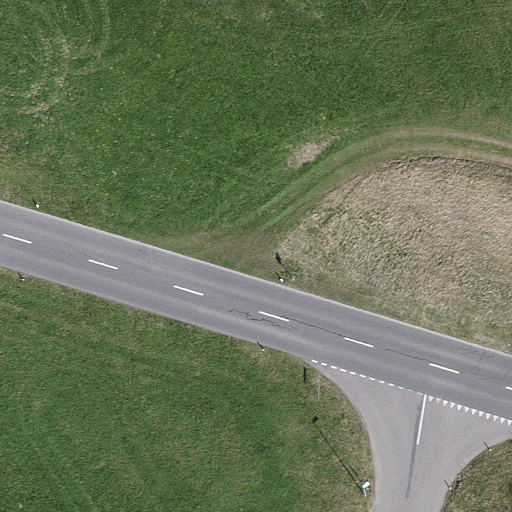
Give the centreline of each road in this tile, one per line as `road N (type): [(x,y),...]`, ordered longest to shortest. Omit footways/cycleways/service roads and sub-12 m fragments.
road 1 (tertiary): [(440,368),(0,232)]
road 2 (unclassified): [(440,368),(416,511)]
